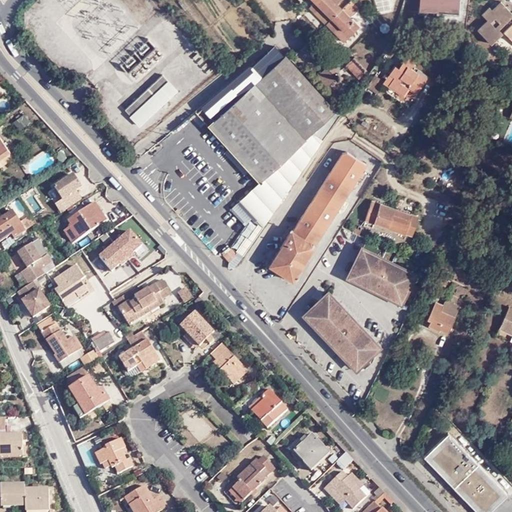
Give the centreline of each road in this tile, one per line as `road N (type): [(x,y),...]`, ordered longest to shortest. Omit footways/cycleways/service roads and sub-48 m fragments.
road 1 (secondary): [(227,292),(174,218),(26,64),(0,24)]
road 2 (secondary): [(0,55),(160,232),(227,292)]
road 3 (secondary): [(426,511),(227,292)]
road 4 (unclassified): [(0,312),(87,511)]
